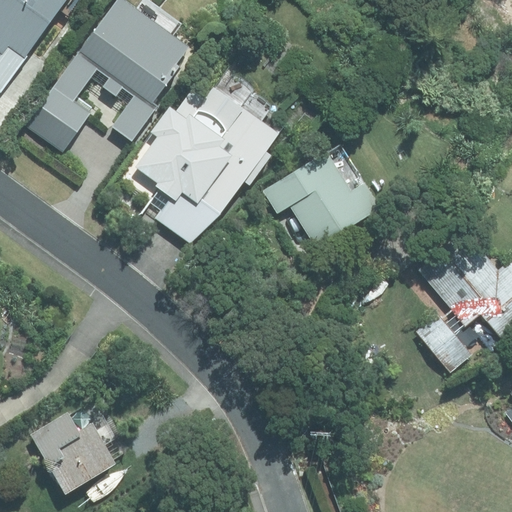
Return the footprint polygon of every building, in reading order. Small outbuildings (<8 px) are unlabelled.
[(0,0),(0,90),(1,92),(65,2),(66,3),(68,0),(0,0)] [(132,94),(110,123),(133,140),(158,107),(152,102),(189,53),(120,0),(79,54),(132,94)] [(159,213),(153,221),(189,246),(217,217),(241,182),(247,187),(269,156),(264,153),(276,135),(209,88),(201,99),(190,91),(174,113),(167,108),(149,134),(154,138),(133,169),(154,184),(151,188),(157,192),(148,205),(159,213)] [(69,99),(40,137),(58,150),(87,112),(69,99)] [(338,145),(263,190),(278,214),(288,208),(313,249),(378,210),(363,184),(358,187),(353,179),(357,177),(338,145)] [(463,231),(416,271),(464,330),(480,317),(503,345),(511,337),(511,263),(510,261),(496,272),(463,231)] [(435,315),(413,333),(452,378),(473,360),(435,315)] [(65,414),(26,437),(62,497),(112,467),(88,426),(76,433),(65,414)]
